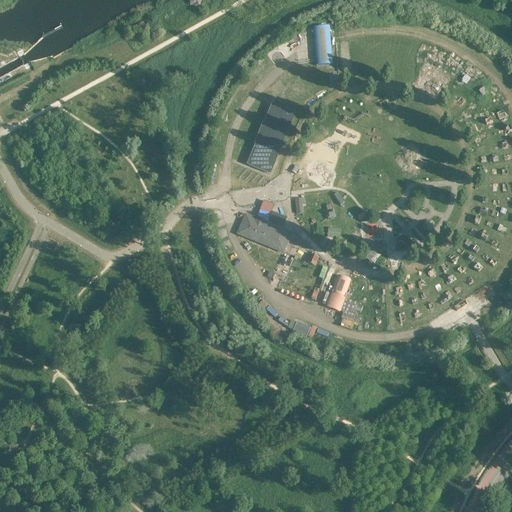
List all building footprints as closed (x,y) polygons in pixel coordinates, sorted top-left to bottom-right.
[(329,27),(313,28),(316,66),(332,65),(329,27)] [(294,113),(273,105),(248,166),(269,174),(294,113)] [(332,209),(324,211),(327,219),(335,217),(332,209)] [(245,216),(239,231),(238,234),(282,252),(290,234),(245,216)] [(352,280),(337,275),(329,298),(344,304),(352,280)]
